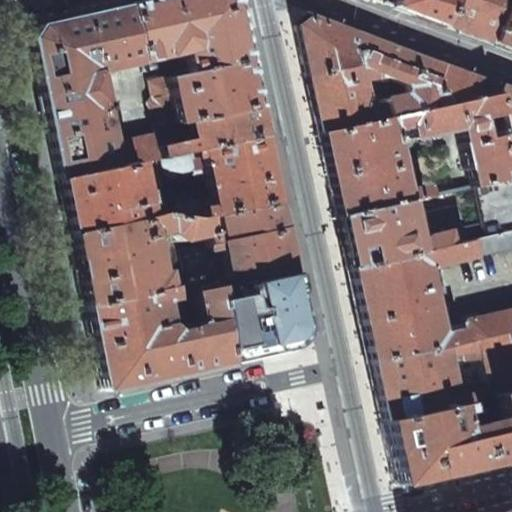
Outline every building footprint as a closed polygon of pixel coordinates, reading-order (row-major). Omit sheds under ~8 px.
[(149,0),(124,6),(136,62),(179,52),(183,69),(178,70),(179,74),(162,78),(172,123),(185,120),(250,106),(228,0),(149,0)] [(392,0),(391,7),(440,25),(450,0),(392,0)] [(450,0),(440,25),(489,43),(505,0),(450,0)] [(511,0),(505,0),(489,43),(511,51),(511,0)] [(34,26),(25,40),(55,181),(112,167),(106,139),(91,74),(136,62),(124,6),(34,26)] [(385,119),(491,96),(493,96),(494,87),(305,17),(293,27),(316,135),(385,119)] [(151,97),(147,101),(152,128),(172,123),(162,78),(147,81),(151,97)] [(511,93),(494,87),(493,96),(491,96),(495,115),(499,129),(501,138),(493,140),(502,179),(511,176),(511,93)] [(491,96),(385,119),(388,130),(391,129),(391,131),(401,129),(400,127),(404,127),(407,139),(408,140),(455,130),(458,144),(457,144),(463,169),(465,169),(468,186),(502,179),(493,140),(501,138),(499,129),(494,131),(493,132),(481,135),(477,119),(495,115),(491,96)] [(153,146),(155,157),(187,150),(257,136),(254,121),(250,106),(185,120),(189,138),(171,143),(153,146)] [(385,119),(316,135),(321,156),(325,176),(334,217),(402,202),(425,197),(422,186),(402,191),(388,130),(385,119)] [(150,128),(106,139),(112,167),(129,163),(154,158),(155,157),(153,146),(150,134),(151,134),(150,128)] [(150,134),(153,146),(171,143),(168,130),(151,134),(150,134)] [(257,136),(187,150),(188,157),(197,155),(202,180),(204,186),(208,207),(196,210),(198,218),(212,215),(272,202),(264,169),(257,136)] [(155,157),(154,158),(160,188),(202,180),(197,155),(188,157),(187,150),(155,157)] [(112,167),(55,181),(60,208),(66,235),(141,217),(139,207),(143,206),(143,200),(136,201),(129,163),(112,167)] [(511,229),(511,176),(502,179),(468,186),(480,238),(511,229)] [(204,186),(161,195),(165,218),(186,221),(196,218),(198,218),(196,210),(208,207),(204,186)] [(272,202),(212,215),(218,241),(277,229),(274,216),(272,202)] [(346,272),(417,253),(461,242),(459,233),(412,244),(406,216),(402,202),(334,217),(340,244),(346,272)] [(412,244),(459,233),(453,206),(406,216),(412,244)] [(141,217),(66,235),(73,271),(80,306),(161,288),(157,271),(152,272),(145,236),(161,232),(162,236),(171,242),(200,236),(196,218),(186,221),(165,218),(151,215),(141,217)] [(198,218),(196,218),(200,236),(201,236),(202,244),(218,241),(212,215),(198,218)] [(202,244),(204,249),(216,246),(223,280),(209,284),(209,289),(210,292),(287,274),(282,252),(277,229),(218,241),(202,244)] [(511,229),(480,238),(464,242),(466,256),(511,245),(511,229)] [(434,334),(419,268),(466,256),(464,242),(461,242),(417,253),(346,272),(356,317),(366,363),(456,344),(459,343),(456,329),(434,334)] [(201,245),(179,250),(186,283),(187,293),(209,289),(209,284),(223,280),(216,246),(204,249),(202,244),(201,245)] [(287,274),(210,292),(219,365),(223,364),(283,351),(290,348),(295,342),(297,338),(298,334),(298,333),(298,331),(299,330),(299,327),(295,308),(293,300),(287,274)] [(210,292),(209,289),(187,293),(186,283),(161,288),(80,306),(97,389),(98,390),(100,391),(219,365),(210,292)] [(461,320),(456,329),(459,343),(502,334),(511,331),(511,308),(481,316),(479,312),(462,316),(463,319),(461,320)] [(511,331),(502,334),(511,375),(511,331)] [(459,343),(456,344),(457,352),(459,359),(479,357),(484,381),(488,398),(492,397),(511,392),(511,375),(502,334),(459,343)] [(456,344),(366,363),(372,391),(442,377),(438,356),(457,352),(456,344)] [(442,377),(372,391),(376,407),(379,422),(459,404),(488,398),(484,381),(454,388),(447,398),(442,377)] [(459,404),(379,422),(393,485),(461,470),(511,458),(511,392),(492,397),(493,404),(497,420),(466,428),(456,431),(454,424),(452,413),(460,411),(459,404)] [(488,398),(459,404),(460,411),(452,413),(454,424),(465,421),(466,428),(497,420),(493,404),(492,397),(488,398)]
